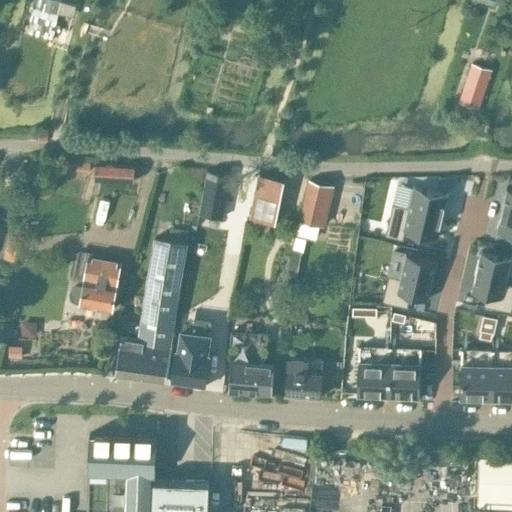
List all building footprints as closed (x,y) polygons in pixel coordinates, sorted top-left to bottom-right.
[(473,63),(460,101),(479,107),(492,69),(473,63)] [(100,179),(134,181),(135,165),(100,163),(100,179)] [(208,169),(200,213),(222,217),(230,173),(208,169)] [(254,216),(278,220),(284,178),(260,174),(254,216)] [(301,218),(322,223),(332,184),(310,179),(301,218)] [(393,203),(386,235),(403,239),(406,229),(437,236),(438,237),(448,193),(447,192),(447,193),(415,186),(415,185),(413,185),(409,206),(393,203)] [(511,188),(507,187),(497,230),(511,233),(511,244),(511,188)] [(116,373),(167,380),(172,346),(171,346),(187,242),(156,237),(149,274),(139,340),(121,337),(116,373)] [(481,250),(471,290),(473,290),(487,293),(484,304),(511,311),(511,308),(511,283),(506,282),(511,257),(510,257),(482,250),(481,250)] [(389,274),(383,300),(408,306),(411,294),(428,298),(437,259),(406,252),(401,276),(389,274)] [(81,304),(113,309),(121,261),(89,255),(84,286),(80,285),(76,285),(72,288),(70,292),(71,297),(73,300),(77,302),(81,303),(81,304)] [(353,305),(353,313),(377,314),(377,305),(353,305)] [(395,309),(393,317),(404,320),(406,312),(395,309)] [(172,381),(206,386),(210,353),(208,352),(211,332),(182,328),(179,348),(177,348),(172,381)] [(229,390),(273,393),(275,363),(266,362),(268,333),(233,331),(230,360),(231,360),(229,390)] [(359,345),(358,394),(389,395),(391,346),(359,345)] [(391,346),(389,395),(420,397),(422,347),(391,346)] [(462,348),(460,398),(491,399),(493,349),(462,348)] [(511,349),(493,349),(491,399),(511,399),(511,349)] [(287,394),(321,396),(322,371),(306,370),(306,359),(289,358),(287,394)] [(87,511),(149,511),(151,472),(155,472),(157,435),(151,435),(151,434),(136,434),(130,434),(130,433),(116,433),(116,434),(110,433),(95,432),(95,433),(90,433),(90,434),(91,434),(87,511)] [(154,478),(152,511),(208,511),(210,481),(154,478)]
